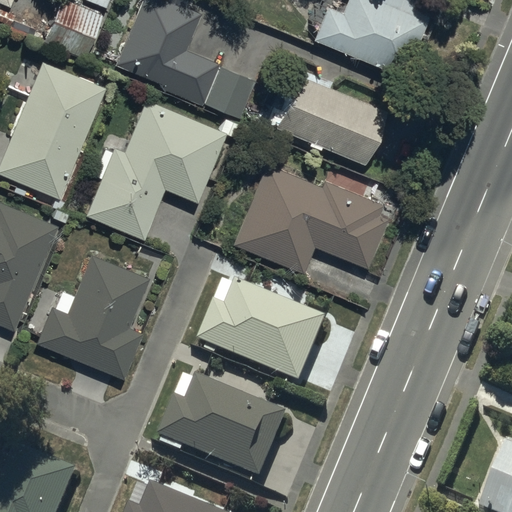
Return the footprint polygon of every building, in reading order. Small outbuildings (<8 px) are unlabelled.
[(9,0),(0,0),(0,5),(6,8),(9,0)] [(83,59),(100,16),(57,0),(41,43),(83,59)] [(107,0),(82,0),(104,9),(107,0)] [(139,0),(111,67),(158,86),(156,90),(199,108),(201,105),(237,120),(253,81),(183,52),(198,15),(191,12),(194,4),(185,0),(139,0)] [(399,79),(429,7),(411,0),(317,0),(302,39),(399,79)] [(102,89),(39,63),(0,155),(0,177),(56,201),(102,89)] [(382,112),(294,76),(271,130),(359,167),(382,112)] [(194,204),(222,136),(143,103),(122,154),(111,149),(109,153),(102,150),(92,176),(98,179),(82,217),(140,241),(161,191),(194,204)] [(319,188),(262,165),(230,245),(301,273),(311,248),(364,269),(384,219),(376,215),(380,204),(321,181),(319,188)] [(0,327),(11,332),(52,227),(0,206),(0,327)] [(146,279),(88,255),(72,296),(59,290),(51,308),(49,308),(33,345),(120,381),(140,335),(125,329),(146,279)] [(299,387),(326,323),(224,281),(197,347),(206,350),(204,354),(216,359),(218,354),(299,387)] [(259,483),(287,419),(196,380),(194,385),(184,381),(158,442),(163,444),(161,449),(181,458),(184,451),(259,483)] [(511,511),(511,451),(505,449),(479,511),(511,511)] [(60,511),(76,475),(14,450),(0,482),(0,511),(60,511)] [(205,511),(152,491),(151,494),(136,489),(127,511),(205,511)]
